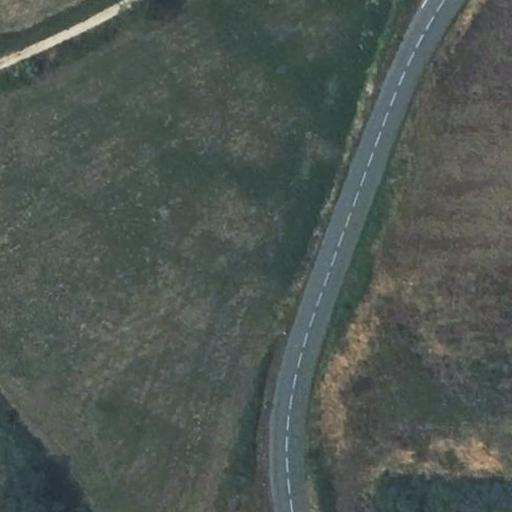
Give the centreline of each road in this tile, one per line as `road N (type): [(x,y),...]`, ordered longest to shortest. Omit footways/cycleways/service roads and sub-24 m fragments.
road 1 (primary): [(443,0),(409,58),(300,354),(289,475),(296,511)]
road 2 (track): [(131,0),(48,50),(0,66)]
